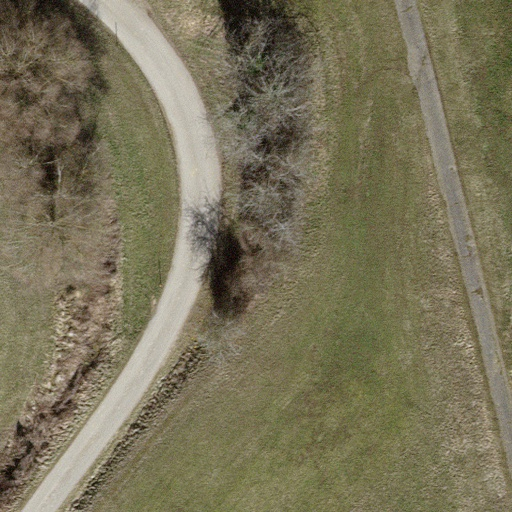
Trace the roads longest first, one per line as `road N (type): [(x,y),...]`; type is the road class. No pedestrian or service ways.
road 1 (track): [(36,511),(148,344),(200,211),(166,77),(110,0)]
road 2 (track): [(399,0),(511,445)]
